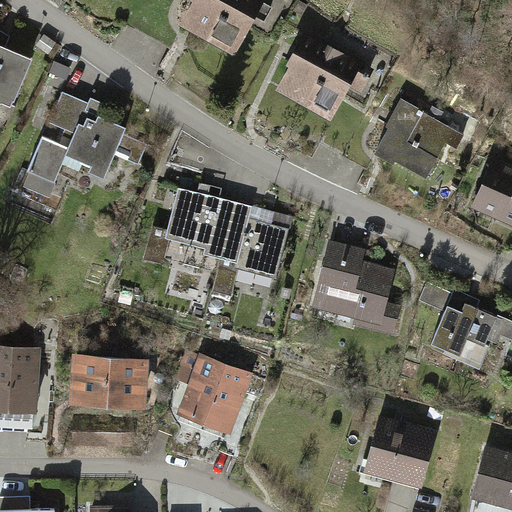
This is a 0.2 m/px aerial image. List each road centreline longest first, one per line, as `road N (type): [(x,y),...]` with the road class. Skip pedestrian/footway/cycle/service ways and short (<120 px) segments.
road 1 (residential): [(511,275),(275,169),(23,0)]
road 2 (residential): [(262,511),(168,472),(0,466)]
